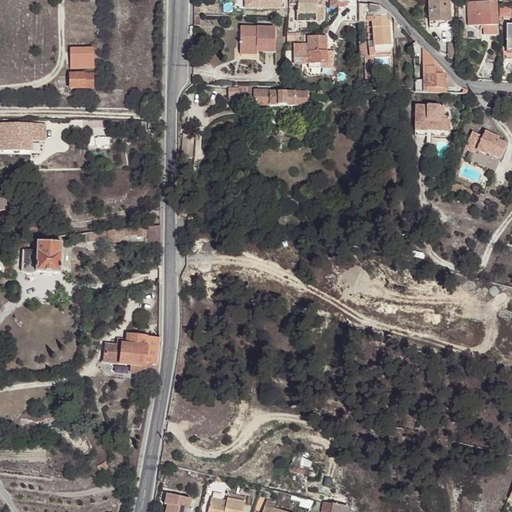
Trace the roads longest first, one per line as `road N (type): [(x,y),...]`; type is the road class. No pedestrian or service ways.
road 1 (residential): [(141,511),(168,353),(173,0)]
road 2 (residential): [(382,0),(470,87),(511,90)]
road 3 (track): [(0,83),(45,82),(61,62),(62,0)]
